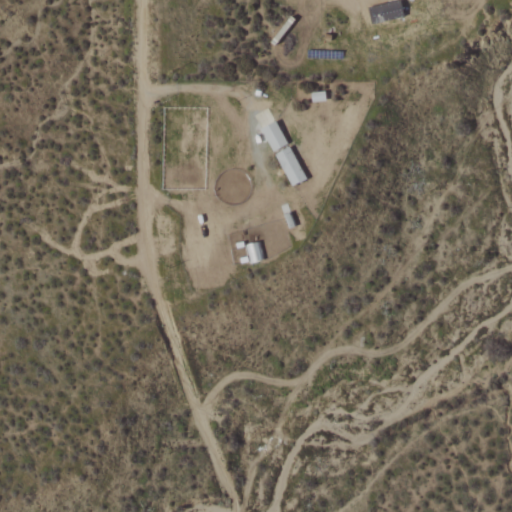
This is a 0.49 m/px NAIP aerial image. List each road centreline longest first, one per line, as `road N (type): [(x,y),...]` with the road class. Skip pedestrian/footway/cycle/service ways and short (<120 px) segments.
road 1 (residential): [(139,0),(146,254),(233,511)]
road 2 (track): [(199,414),(227,381),(298,384),(332,353),(400,349),(466,286),(511,268)]
road 3 (track): [(140,90),(240,92),(252,106),(259,166),(248,203),(218,219),(142,189)]
